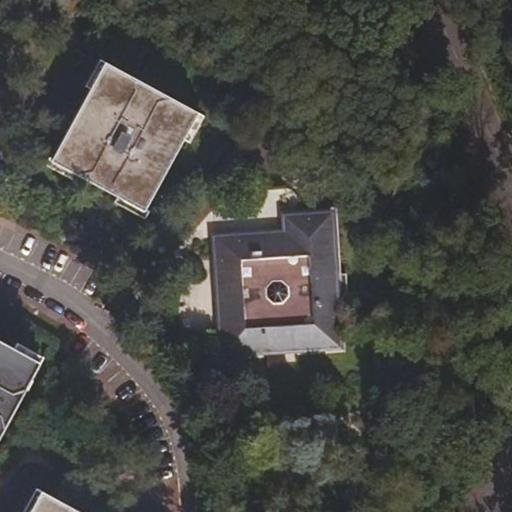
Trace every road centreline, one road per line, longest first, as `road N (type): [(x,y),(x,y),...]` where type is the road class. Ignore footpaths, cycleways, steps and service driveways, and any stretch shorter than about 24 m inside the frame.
road 1 (residential): [(192,511),(176,414),(134,357),(86,307),(0,260)]
road 2 (residential): [(445,0),(511,153)]
